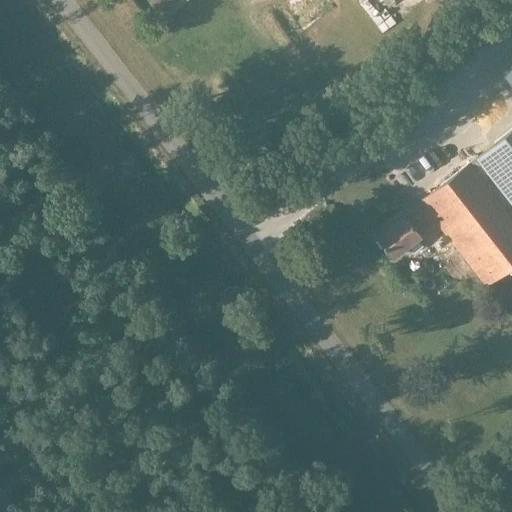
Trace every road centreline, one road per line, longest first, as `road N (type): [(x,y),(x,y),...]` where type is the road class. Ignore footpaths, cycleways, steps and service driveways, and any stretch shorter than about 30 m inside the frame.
road 1 (unclassified): [(460,511),(59,0)]
road 2 (unknown): [(259,256),(511,54)]
